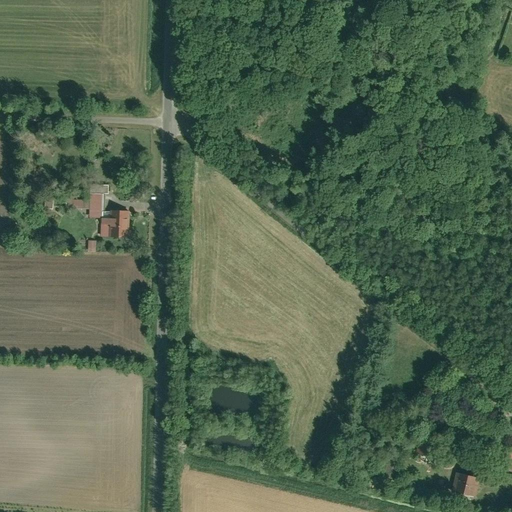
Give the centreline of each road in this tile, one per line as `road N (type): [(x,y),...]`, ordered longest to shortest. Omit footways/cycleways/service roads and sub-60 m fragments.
road 1 (residential): [(511,421),(501,399),(169,120)]
road 2 (unclassified): [(159,511),(169,120)]
road 3 (unclassified): [(169,120),(0,115)]
road 4 (unclassified): [(169,120),(172,0)]
